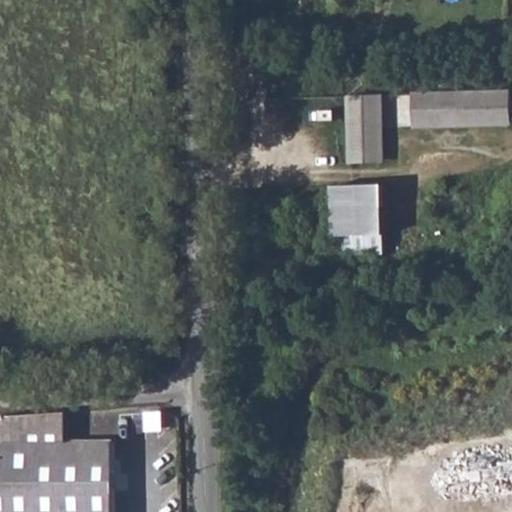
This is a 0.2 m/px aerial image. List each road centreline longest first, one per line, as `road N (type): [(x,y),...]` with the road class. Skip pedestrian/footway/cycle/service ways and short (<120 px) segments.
road 1 (tertiary): [(201,388),(192,0)]
road 2 (track): [(203,330),(398,293),(511,293)]
road 3 (residential): [(201,388),(0,399)]
road 4 (tertiary): [(204,511),(201,388)]
